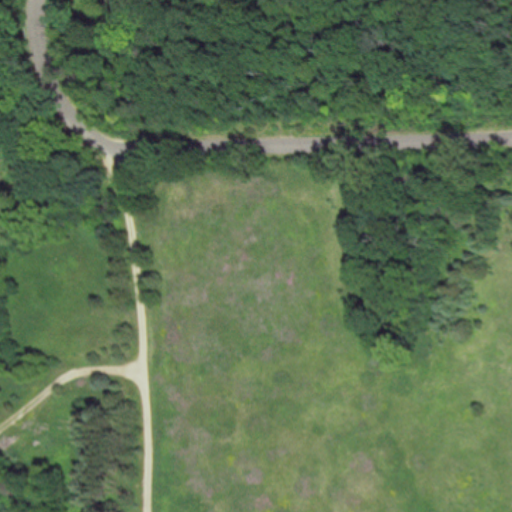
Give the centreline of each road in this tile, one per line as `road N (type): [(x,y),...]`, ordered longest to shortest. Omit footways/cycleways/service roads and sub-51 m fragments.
road 1 (residential): [(511,136),(119,146)]
road 2 (track): [(149,511),(145,311),(119,146)]
road 3 (residential): [(119,146),(96,131),(66,85),(46,46),(44,0)]
